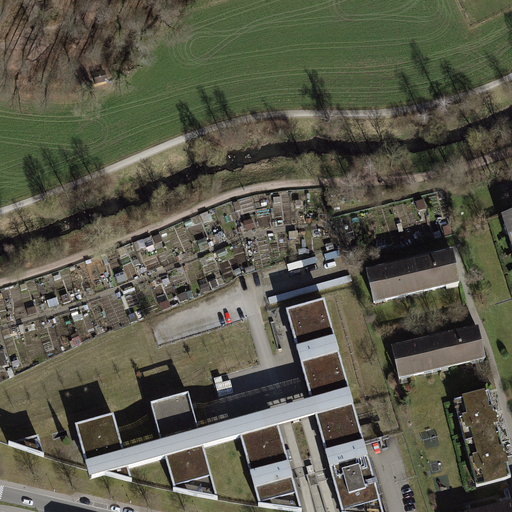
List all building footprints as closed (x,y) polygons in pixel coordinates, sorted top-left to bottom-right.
[(511,215),(501,219),(511,252),(511,215)] [(392,268),(366,274),(375,308),(459,287),(451,254),(428,260),(392,268)] [(287,313),(311,402),(316,417),(341,511),(382,511),(353,407),(324,303),(287,313)] [(417,344),(391,350),(400,383),(484,363),(476,329),(450,336),(417,344)] [(486,394),(455,402),(476,486),(507,478),(500,451),(492,417),(486,394)] [(151,407),(161,444),(199,434),(188,396),(151,407)] [(90,479),(105,475),(128,469),(165,459),(203,448),(240,438),(278,427),(316,417),(311,402),(199,434),(161,444),(124,454),(86,465),(90,479)] [(76,427),(86,465),(124,454),(114,417),(76,427)] [(298,511),(301,511),(278,427),(240,438),(260,507),(298,511)] [(43,457),(38,438),(9,446),(43,457)] [(217,500),(203,448),(165,459),(175,492),(217,500)] [(131,482),(128,469),(105,475),(131,482)] [(471,511),(511,511),(511,501),(507,503),(471,511)]
